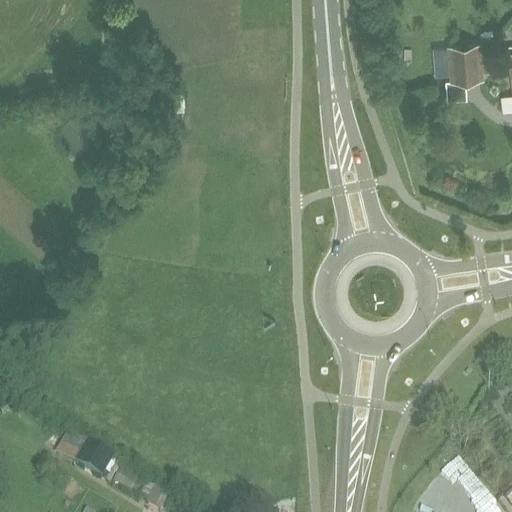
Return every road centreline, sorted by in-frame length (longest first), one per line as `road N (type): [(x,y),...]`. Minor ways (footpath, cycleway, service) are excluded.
road 1 (secondary): [(364,243),(334,98),(327,0)]
road 2 (secondary): [(348,511),(368,347)]
road 3 (secondary): [(364,243),(329,268),(322,296),(331,324),(368,347)]
